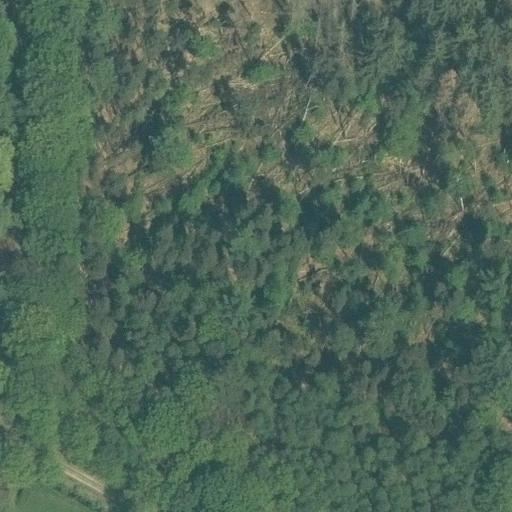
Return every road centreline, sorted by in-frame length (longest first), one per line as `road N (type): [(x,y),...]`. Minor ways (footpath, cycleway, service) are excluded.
road 1 (track): [(19,450),(12,399),(29,0)]
road 2 (track): [(130,511),(19,450)]
